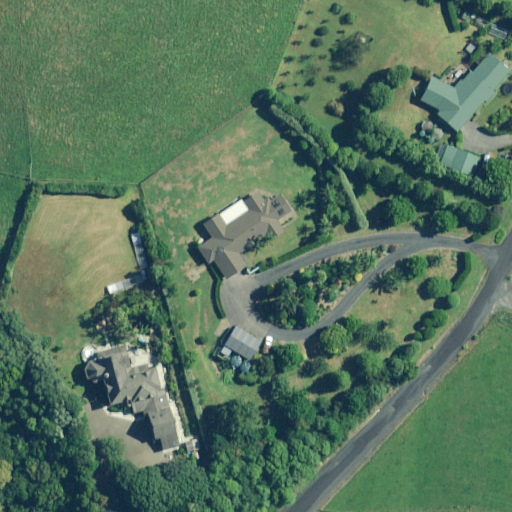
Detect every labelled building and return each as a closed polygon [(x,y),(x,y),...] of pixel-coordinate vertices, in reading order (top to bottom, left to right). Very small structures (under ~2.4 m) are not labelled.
[(428,77),(416,100),(436,111),(433,115),(454,133),(508,71),(486,52),(468,73),(467,71),(459,80),(458,79),(450,88),(428,77)] [(443,133),(423,118),(416,129),(435,143),(443,133)] [(476,157),(439,144),(432,164),(469,177),(476,157)] [(282,232),(274,220),(288,211),(276,193),(267,199),(260,199),(255,191),(240,201),(238,199),(198,224),(207,238),(193,247),(204,265),(210,261),(221,280),(244,265),(238,256),(268,237),(269,240),(282,232)] [(220,345),(221,345),(218,352),(226,356),(229,350),(247,360),(258,340),(231,325),(220,345)] [(157,389),(148,362),(129,368),(121,344),(94,353),(96,358),(89,360),(88,360),(87,360),(87,361),(86,361),(85,361),(84,362),(83,363),(82,364),(81,365),(81,366),(81,367),(80,367),(80,368),(80,369),(80,370),(80,371),(80,372),(80,373),(80,374),(81,375),(81,376),(82,377),(82,378),(83,378),(84,379),(84,380),(85,380),(86,380),(87,381),(95,379),(104,406),(121,400),(123,406),(127,405),(130,414),(139,410),(149,441),(156,439),(159,451),(177,445),(165,409),(168,408),(161,387),(157,389)] [(228,357),(227,358),(227,359),(226,360),(226,361),(226,362),(226,363),(227,364),(227,365),(228,366),(229,367),(230,367),(231,368),(232,368),(233,368),(234,368),(235,367),(236,367),(237,366),(237,367),(237,368),(237,369),(238,370),(238,371),(239,372),(240,372),(241,373),(242,373),(243,373),(244,373),(245,373),(246,372),(247,372),(248,371),(248,370),(249,369),(249,368),(249,367),(249,366),(249,365),(249,364),(248,363),(247,362),(247,361),(246,361),(245,361),(243,360),(242,360),(241,361),(240,361),(239,362),(239,361),(239,360),(238,359),(238,358),(237,357),(236,356),(235,356),(234,355),(233,355),(232,355),(231,355),(230,356),(229,356),(228,357)] [(196,438),(182,441),(185,453),(198,451),(196,438)]
